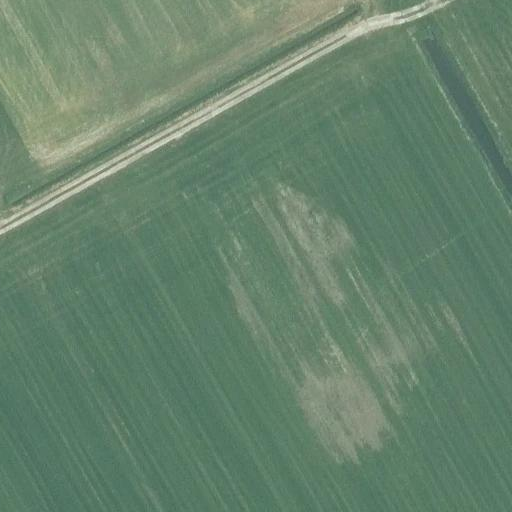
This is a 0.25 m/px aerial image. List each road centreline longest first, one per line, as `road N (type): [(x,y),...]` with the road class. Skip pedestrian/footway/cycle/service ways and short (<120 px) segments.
road 1 (track): [(419,12),(347,36),(0,230)]
road 2 (track): [(0,177),(286,0)]
